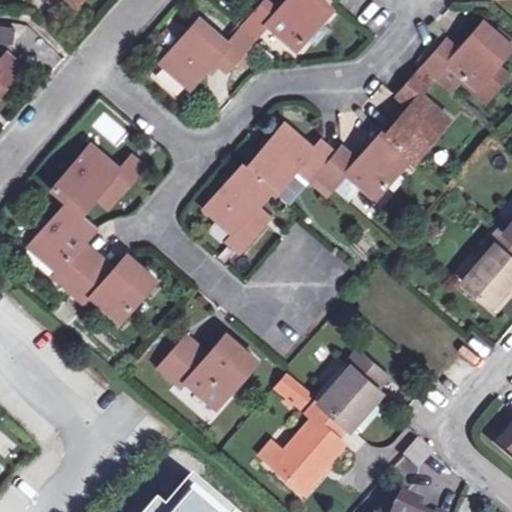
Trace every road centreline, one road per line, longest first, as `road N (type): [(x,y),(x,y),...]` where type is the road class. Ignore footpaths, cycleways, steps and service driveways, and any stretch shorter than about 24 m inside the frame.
road 1 (residential): [(326,272),(277,330),(154,219),(203,154)]
road 2 (residential): [(203,154),(261,85),(348,84),(413,21),(404,0)]
road 3 (residential): [(203,154),(91,59)]
road 4 (residential): [(91,59),(0,162)]
